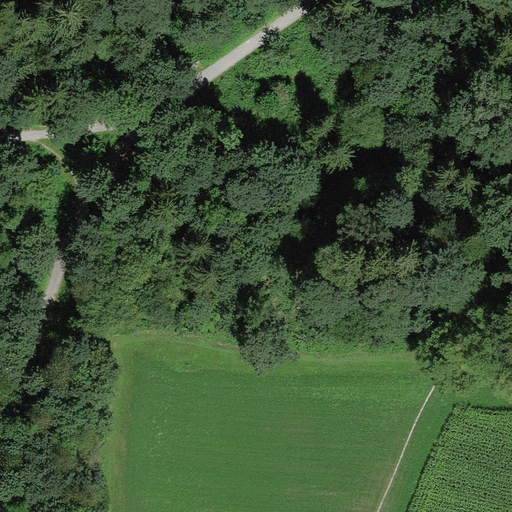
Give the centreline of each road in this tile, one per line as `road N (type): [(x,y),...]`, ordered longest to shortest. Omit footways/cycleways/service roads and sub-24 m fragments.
road 1 (track): [(319,0),(144,121),(0,139)]
road 2 (track): [(144,121),(82,208),(0,438)]
